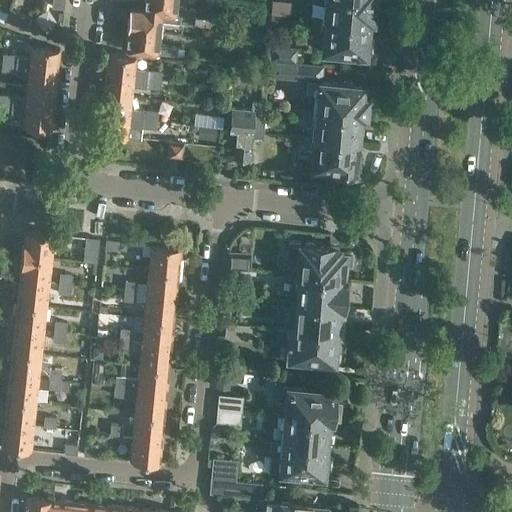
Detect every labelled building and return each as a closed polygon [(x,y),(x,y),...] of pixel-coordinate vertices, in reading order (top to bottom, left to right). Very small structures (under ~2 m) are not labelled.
[(144,0),(144,10),(162,12),(195,15),(195,8),(176,6),(176,0),(144,0)] [(290,1),(278,0),(271,0),(270,13),(289,15),(290,1)] [(322,0),(323,2),(327,3),(325,19),(351,21),(367,23),(375,23),(376,0),(322,0)] [(10,8),(6,20),(26,27),(30,15),(10,8)] [(129,9),(127,28),(160,31),(161,20),(180,22),(194,24),(195,15),(162,12),(144,10),(129,9)] [(351,21),(325,19),(313,18),(312,27),(317,27),(316,31),(324,32),(323,49),(327,49),(330,53),(336,53),(339,50),(351,51),(365,53),(365,51),(370,51),(372,33),(366,33),(367,23),(351,21)] [(127,28),(125,49),(183,55),(184,47),(177,46),(158,43),(160,31),(127,28)] [(271,45),(270,59),(295,61),(296,47),(271,45)] [(3,52),(2,62),(56,68),(58,48),(30,46),(29,56),(17,55),(17,53),(3,52)] [(107,53),(105,73),(160,78),(161,70),(148,68),(135,67),(136,56),(107,53)] [(323,64),(295,61),(270,59),(268,76),(307,80),(320,81),(320,79),(321,79),(323,64)] [(56,68),(2,62),(1,70),(14,71),(14,73),(27,74),(26,85),(54,88),(56,68)] [(105,73),(103,93),(132,96),(133,84),(146,85),(159,88),(160,78),(105,73)] [(319,94),(317,109),(365,114),(366,97),(361,96),(362,85),(352,84),(352,81),(344,81),(343,83),(320,81),(307,80),(306,91),(314,91),(314,93),(319,94)] [(0,92),(0,102),(52,108),(54,88),(26,85),(25,96),(13,95),(12,94),(0,92)] [(103,93),(101,113),(156,118),(157,109),(131,107),(132,96),(103,93)] [(248,158),(250,136),(251,136),(251,134),(253,114),(260,115),(261,102),(252,101),(252,106),(231,104),(228,126),(236,126),(233,157),(248,158)] [(52,108),(0,102),(0,111),(10,112),(23,113),(22,126),(50,128),(52,108)] [(316,120),(315,137),(357,140),(359,118),(364,118),(365,114),(317,109),(313,109),(312,120),(316,120)] [(101,113),(99,133),(128,136),(129,124),(142,125),(155,128),(156,118),(101,113)] [(253,114),(251,134),(264,136),(266,116),(260,115),(253,114)] [(197,138),(217,140),(219,127),(199,125),(197,138)] [(357,140),(315,137),(304,136),(303,148),(313,149),(312,167),(336,169),(336,170),(354,172),(355,167),(360,167),(361,150),(356,150),(357,140)] [(184,142),(169,140),(168,154),(170,154),(173,154),(173,156),(177,156),(177,155),(180,155),(182,156),(184,142)] [(25,230),(23,254),(52,257),(55,233),(25,230)] [(86,236),(83,260),(96,261),(99,237),(86,236)] [(106,238),(105,248),(117,249),(118,239),(106,238)] [(298,274),(301,274),(347,278),(348,262),(343,262),(343,252),(338,252),(338,248),(331,247),(331,245),(304,242),(304,244),(288,243),(287,257),(299,258),(298,274)] [(151,243),(149,267),(179,270),(181,246),(151,243)] [(251,251),(228,250),(226,267),(250,269),(251,251)] [(52,257),(23,254),(20,278),(50,281),(52,257)] [(179,270),(149,267),(146,291),(177,294),(179,270)] [(59,272),(58,282),(71,283),(72,273),(59,272)] [(301,274),(298,301),(344,305),(347,278),(301,274)] [(50,281),(20,278),(17,302),(47,305),(50,281)] [(137,281),(125,279),(124,289),(136,290),(137,281)] [(58,282),(57,292),(70,294),(71,283),(58,282)] [(124,289),(123,300),(135,301),(136,290),(124,289)] [(146,291),(144,315),(174,318),(177,294),(146,291)] [(224,294),(222,313),(235,314),(237,295),(224,294)] [(344,305),(298,301),(297,311),(301,312),(300,328),(342,332),(344,305)] [(17,302),(15,326),(44,329),(47,305),(17,302)] [(107,305),(100,304),(99,311),(107,312),(107,305)] [(118,314),(107,312),(99,311),(98,319),(104,319),(104,321),(117,323),(118,314)] [(120,327),(119,337),(172,342),(174,318),(144,315),(142,329),(120,327)] [(54,320),(53,330),(66,331),(67,321),(54,320)] [(227,322),(225,336),(254,339),(255,325),(227,322)] [(15,326),(12,350),(42,353),(44,329),(15,326)] [(287,342),(286,356),(307,358),(307,360),(320,361),(320,359),(335,360),(336,349),(338,349),(341,345),(342,332),(300,328),(281,326),(279,341),(287,342)] [(53,330),(52,340),(65,342),(66,331),(53,330)] [(172,342),(119,337),(118,347),(140,349),(139,363),(169,366),(172,342)] [(104,346),(93,345),(92,357),(103,358),(104,346)] [(12,350),(9,374),(39,377),(41,366),(40,366),(42,353),(12,350)] [(116,374),(115,385),(167,390),(169,366),(139,363),(138,376),(116,374)] [(62,368),(50,367),(48,378),(61,379),(62,368)] [(9,374),(7,398),(36,401),(38,387),(60,389),(60,388),(67,389),(68,380),(61,379),(61,380),(48,378),(39,377),(9,374)] [(167,390),(115,385),(114,395),(136,396),(134,411),(165,414),(167,390)] [(289,399),(287,415),(334,419),(334,414),(339,414),(341,397),(335,396),(336,390),(325,390),(325,387),(317,386),(316,388),(289,386),(289,387),(278,386),(277,398),(289,399)] [(219,393),(218,408),(241,410),(242,410),(243,395),(219,393)] [(7,398),(4,422),(34,425),(36,401),(7,398)] [(106,408),(88,406),(87,414),(106,416),(106,408)] [(218,408),(216,421),(240,423),(241,410),(218,408)] [(104,422),(103,432),(124,434),(124,435),(162,439),(165,414),(134,411),(133,424),(104,422)] [(286,426),(285,442),(327,446),(327,445),(331,442),(333,419),(334,419),(287,415),(285,414),(284,425),(286,426)] [(43,426),(55,427),(56,416),(44,415),(43,426)] [(4,422),(2,446),(31,449),(34,425),(4,422)] [(162,439),(124,435),(124,444),(131,445),(129,459),(160,463),(162,439)] [(272,455),(269,454),(268,469),(282,470),(306,473),(306,474),(319,476),(319,473),(324,474),(325,471),(329,471),(331,456),(326,455),(327,446),(285,442),(273,441),(272,455)] [(66,442),(65,452),(76,453),(77,443),(66,442)] [(85,444),(84,454),(96,455),(97,445),(85,444)] [(213,457),(211,477),(236,480),(238,459),(213,457)] [(261,482),(236,480),(211,477),(210,492),(233,494),(233,496),(260,498),(261,482)] [(26,511),(50,511),(52,498),(28,496),(26,511)] [(74,511),(76,500),(52,498),(50,511),(74,511)] [(281,511),(325,511),(326,505),(314,504),(314,501),(292,499),(292,502),(268,499),(267,511),(281,511)] [(98,511),(100,503),(76,500),(74,511),(98,511)] [(100,503),(98,511),(122,511),(123,505),(100,503)]
